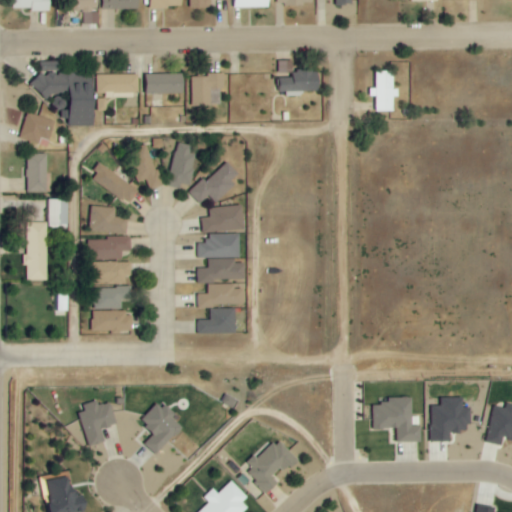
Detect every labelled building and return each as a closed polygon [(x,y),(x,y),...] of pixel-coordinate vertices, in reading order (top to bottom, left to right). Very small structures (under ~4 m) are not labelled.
[(15,0),(15,10),(50,10),(50,0),(15,0)] [(73,0),(74,11),(83,10),(83,24),(99,24),(99,10),(98,0),(73,0)] [(139,9),(139,0),(103,0),(103,9),(139,9)] [(149,0),(150,8),(183,8),(182,0),(149,0)] [(190,0),(191,8),(211,7),(210,0),(190,0)] [(292,60),(278,61),(279,73),(293,73),(292,60)] [(60,61),(41,62),(41,74),(60,73),(60,61)] [(303,95),(303,92),(320,91),(319,69),(292,70),(293,77),(280,78),(281,95),(303,95)] [(375,88),(370,88),(369,96),(375,96),(375,111),(393,111),(393,97),(394,97),(395,71),(376,71),(375,88)] [(94,127),(95,84),(78,83),(78,74),(34,73),(33,95),(70,95),(69,126),(94,127)] [(183,73),(146,74),(146,94),(184,93),(183,73)] [(224,75),(191,75),(192,105),(211,104),(210,90),(225,89),(224,75)] [(39,143),(40,139),(50,141),(54,120),(26,114),(21,140),(39,143)] [(196,155),(189,153),(191,146),(177,143),(166,187),(179,190),(180,184),(188,186),(196,155)] [(144,180),(147,190),(160,186),(147,145),(133,150),(135,157),(128,159),(136,183),(144,180)] [(47,154),(28,154),(27,192),(47,192),(47,154)] [(202,178),(188,192),(199,204),(206,197),(214,205),(234,185),(231,181),(239,174),(226,162),(206,182),(202,178)] [(90,176),(126,205),(137,193),(101,164),(90,176)] [(68,225),(69,199),(48,199),(48,224),(68,225)] [(202,234),(244,230),(241,205),(208,209),(209,218),(201,219),(202,234)] [(115,207),(91,207),(90,233),(127,234),(128,218),(115,217),(115,207)] [(47,223),(25,223),(26,281),(47,281),(47,223)] [(197,244),(198,259),(240,258),(239,234),(206,235),(206,244),(197,244)] [(131,238),(89,239),(89,260),(123,260),(123,252),(131,252),(131,238)] [(245,281),(245,263),(235,263),(235,260),(207,260),(207,268),(198,269),(198,282),(245,281)] [(131,262),(92,263),(93,284),(126,284),(126,276),(131,276),(131,262)] [(244,306),(243,289),(235,290),(235,284),(208,285),(208,294),(198,294),(199,307),(244,306)] [(122,309),(122,300),(131,300),(131,288),(91,288),(91,309),(122,309)] [(198,320),(199,334),(236,333),(235,309),(210,309),(211,320),(198,320)] [(132,312),(91,312),(91,333),(133,332),(132,312)] [(420,442),(419,420),(413,420),(412,397),(387,398),(387,404),(373,405),(373,430),(397,429),(397,443),(420,442)] [(431,407),(430,442),(450,442),(450,433),(469,433),(470,408),(463,408),(463,399),(440,398),(440,407),(431,407)] [(117,425),(111,402),(97,406),(96,401),(83,404),(85,411),(80,413),(88,445),(105,441),(102,429),(117,425)] [(141,421),(154,433),(144,444),(156,455),(181,428),(171,418),(173,415),(158,402),(141,421)] [(511,409),(505,409),(493,407),(487,443),(501,445),(502,439),(511,440),(511,409)] [(245,468),(268,493),(277,484),(271,477),(281,468),(284,472),(297,459),(278,438),(245,468)] [(47,483),(52,511),(88,511),(91,511),(87,487),(72,489),(70,479),(47,483)] [(246,498),(231,481),(218,494),(213,489),(204,497),(209,503),(200,511),(246,511),(248,511),(241,503),(246,498)]
